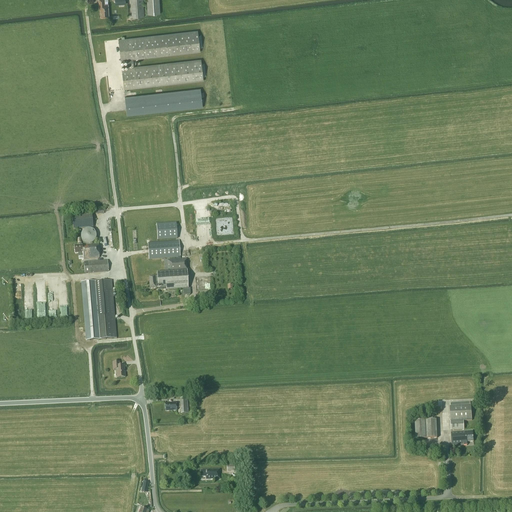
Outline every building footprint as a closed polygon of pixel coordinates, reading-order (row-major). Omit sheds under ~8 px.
[(104,4),(104,0),(98,0),(99,5),(100,5),(100,17),(108,17),(108,4),(104,4)] [(144,17),(142,0),(130,0),(132,17),(144,17)] [(146,0),(147,14),(160,14),(159,0),(146,0)] [(198,35),(198,31),(118,40),(121,61),(127,60),(127,68),(121,68),(124,89),(203,81),(203,76),(206,76),(204,63),(201,64),(201,60),(134,67),(133,59),(200,52),(199,48),(203,47),(201,35),(198,35)] [(201,92),(200,88),(188,89),(125,97),(127,115),(203,107),(202,103),(204,103),(204,98),(202,99),(201,97),(204,97),(204,92),(201,92)] [(93,228),(91,212),(71,214),(73,230),(93,228)] [(177,238),(176,223),(156,225),(157,240),(177,238)] [(81,245),(80,239),(77,239),(77,243),(79,243),(79,245),(74,246),(74,253),(78,253),(78,257),(83,256),(83,259),(99,258),(98,244),(82,246),(82,245),(81,245)] [(180,259),(179,241),(157,243),(148,243),(149,259),(178,257),(178,259),(165,260),(166,274),(157,275),(157,277),(155,277),(149,277),(149,289),(156,289),(158,288),(158,291),(166,290),(183,289),(183,295),(190,295),(190,294),(189,283),(188,284),(186,259),(180,259)] [(108,272),(107,260),(87,262),(84,262),(85,274),(88,273),(108,272)] [(81,283),(86,341),(116,338),(111,280),(81,283)] [(119,366),(119,362),(112,363),(113,370),(116,370),(117,378),(125,378),(124,365),(119,366)] [(186,413),(186,398),(180,399),(180,404),(176,404),(176,403),(165,404),(165,411),(176,411),(176,407),(180,407),(180,414),(186,413)] [(472,420),(471,405),(450,406),(451,430),(464,430),(463,421),(472,420)] [(437,438),(436,419),(415,421),(416,439),(437,438)] [(473,442),(473,431),(451,432),(452,445),(463,445),(467,445),(467,442),(473,442)] [(206,479),(219,479),(219,470),(201,471),(201,477),(206,476),(206,479)]
